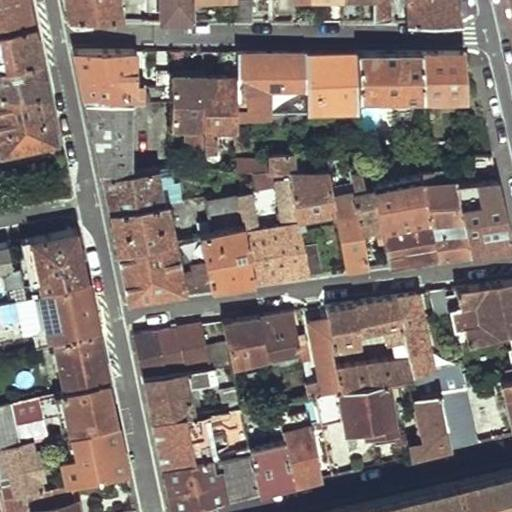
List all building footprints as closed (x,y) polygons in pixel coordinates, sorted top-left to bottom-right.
[(0,0),(0,29),(33,23),(27,0),(0,0)] [(126,19),(122,0),(67,0),(71,18),(126,19)] [(164,0),(165,19),(196,20),(196,0),(195,0),(164,0)] [(239,20),(255,20),(253,0),(238,0),(239,0),(239,20)] [(326,0),(328,20),(344,20),(344,0),(326,0)] [(344,0),(344,20),(362,20),(362,0),(344,0)] [(392,21),(392,0),(376,0),(377,20),(392,21)] [(407,0),(408,21),(419,21),(461,21),(456,0),(407,0)] [(33,23),(0,29),(0,65),(40,58),(34,29),(33,23)] [(85,99),(130,99),(129,49),(75,49),(80,75),(85,99)] [(220,73),(202,73),(201,156),(207,156),(208,150),(215,150),(215,128),(233,127),(233,110),(234,50),(219,50),(220,73)] [(234,50),(233,110),(305,110),(305,51),(269,50),(234,50)] [(305,51),(305,110),(357,111),(357,98),(356,51),(331,51),(305,51)] [(356,51),(357,98),(422,98),(420,52),(388,51),(356,51)] [(422,98),(422,112),(429,114),(430,101),(462,101),(460,52),(445,52),(420,52),(422,98)] [(40,58),(0,65),(0,93),(48,95),(41,64),(40,58)] [(171,72),(171,69),(158,70),(158,86),(151,86),(151,93),(143,93),(142,99),(171,99),(171,72)] [(171,99),(171,127),(185,127),(186,149),(195,150),(195,155),(201,156),(202,73),(171,72),(171,99)] [(0,93),(0,154),(57,144),(48,95),(0,93)] [(99,168),(131,167),(130,99),(85,99),(92,134),(99,168)] [(276,170),(288,171),(287,157),(292,156),(291,149),(265,149),(264,157),(264,169),(276,170)] [(430,172),(431,172),(431,150),(422,150),(422,163),(422,172),(430,172)] [(495,171),(491,154),(466,154),(465,171),(495,171)] [(264,169),(264,157),(233,156),(233,168),(264,169)] [(422,172),(422,163),(410,167),(412,174),(380,180),(378,168),(370,169),(372,182),(383,243),(387,262),(411,258),(435,255),(430,232),(428,223),(417,172),(422,172)] [(108,210),(169,202),(183,200),(179,181),(174,182),(171,165),(131,167),(99,168),(101,175),(108,210)] [(329,167),(331,181),(337,180),(334,166),(329,167)] [(383,243),(372,182),(364,184),(360,166),(349,167),(352,180),(361,232),(375,229),(379,244),(383,243)] [(288,171),(297,219),(336,212),(333,191),(331,181),(329,167),(288,171)] [(288,171),(276,170),(278,178),(274,179),(283,221),(275,222),(285,277),(307,273),(299,229),(297,219),(288,171)] [(462,215),(455,183),(431,186),(430,172),(422,172),(417,172),(428,223),(462,215)] [(503,208),(496,177),(455,183),(462,215),(464,224),(470,250),(491,247),(511,244),(503,208)] [(361,232),(352,180),(347,182),(347,188),(333,191),(336,212),(344,258),(345,265),(345,268),(367,265),(361,232)] [(277,278),(268,223),(257,225),(249,192),(237,193),(240,209),(243,226),(254,281),(277,278)] [(205,198),(208,214),(240,209),(237,193),(205,198)] [(205,198),(198,199),(199,203),(195,209),(199,234),(211,232),(208,214),(205,198)] [(117,251),(177,239),(169,202),(108,210),(116,246),(117,251)] [(281,277),(285,277),(275,222),(268,223),(277,278),(281,277)] [(470,250),(464,224),(430,232),(435,255),(453,252),(470,250)] [(254,281),(243,226),(211,232),(199,234),(204,258),(206,265),(210,288),(232,285),(254,281)] [(74,227),(19,239),(29,286),(84,274),(83,269),(74,227)] [(307,273),(322,271),(314,227),(299,229),(307,273)] [(210,288),(206,265),(191,268),(191,273),(183,275),(181,262),(204,258),(199,234),(177,239),(117,251),(122,275),(127,300),(210,288)] [(0,272),(7,271),(5,264),(11,262),(7,242),(0,242),(0,272)] [(345,265),(344,258),(336,259),(338,267),(345,265)] [(458,304),(448,307),(450,314),(454,333),(460,333),(462,341),(511,330),(511,345),(511,347),(511,277),(482,282),(454,286),(458,304)] [(47,311),(52,330),(39,333),(40,337),(33,339),(35,349),(55,344),(55,345),(97,335),(91,308),(85,282),(43,292),(47,311)] [(443,288),(428,290),(435,317),(450,314),(448,307),(443,288)] [(33,298),(32,294),(31,292),(24,293),(26,300),(33,298)] [(463,371),(460,359),(433,364),(415,292),(393,295),(412,375),(417,390),(438,386),(464,380),(463,371)] [(327,318),(333,348),(360,343),(359,329),(381,326),(385,344),(400,343),(402,356),(336,364),(341,388),(384,380),(397,378),(412,375),(393,295),(359,300),(324,305),(327,318)] [(256,314),(265,356),(298,350),(296,341),(290,309),(277,311),(256,314)] [(39,333),(52,330),(47,311),(36,314),(37,318),(28,320),(32,339),(33,339),(40,337),(39,333)] [(230,318),(221,319),(236,385),(240,404),(273,399),(272,393),(265,356),(256,314),(230,318)] [(333,348),(327,318),(310,322),(319,379),(304,383),(304,385),(305,394),(314,392),(333,389),(338,388),(341,388),(336,364),(333,348)] [(212,365),(203,322),(178,325),(186,368),(212,365)] [(186,368),(178,325),(157,328),(160,352),(139,357),(142,374),(186,368)] [(160,352),(157,328),(133,332),(139,357),(160,352)] [(97,335),(55,345),(66,391),(106,382),(102,362),(97,335)] [(298,350),(298,352),(306,349),(305,340),(296,341),(298,350)] [(152,419),(194,412),(189,380),(214,376),(212,365),(186,368),(142,374),(143,380),(152,419)] [(511,375),(511,369),(499,373),(500,378),(511,375)] [(511,375),(500,378),(511,431),(511,430),(511,375)] [(341,388),(338,388),(348,437),(394,427),(384,380),(341,388)] [(451,446),(478,439),(464,380),(438,386),(451,446)] [(0,447),(33,440),(70,432),(115,421),(114,416),(106,382),(66,391),(0,406),(0,447)] [(240,404),(236,385),(221,388),(225,407),(240,404)] [(305,394),(304,385),(289,388),(291,396),(299,395),(305,394)] [(438,386),(417,390),(429,451),(432,450),(451,446),(438,386)] [(314,392),(322,428),(327,427),(326,422),(339,419),(333,389),(314,392)] [(275,399),(284,397),(281,391),(272,393),(273,399),(275,399)] [(275,399),(278,409),(300,405),(299,395),(291,396),(284,397),(275,399)] [(240,404),(243,421),(278,414),(278,409),(275,399),(273,399),(240,404)] [(162,466),(212,455),(205,420),(230,416),(237,449),(240,449),(249,447),(243,421),(240,404),(225,407),(194,412),(152,419),(156,443),(162,466)] [(115,421),(70,432),(81,481),(125,471),(122,457),(118,437),(115,421)] [(312,479),(320,477),(309,425),(282,430),(284,440),(293,483),(312,479)] [(44,489),(33,440),(0,447),(0,473),(6,498),(44,489)] [(293,483),(284,440),(249,448),(258,491),(275,487),(293,483)] [(249,447),(240,449),(242,455),(219,460),(220,469),(226,499),(258,491),(249,448),(249,447)] [(170,511),(171,511),(221,500),(215,470),(212,455),(162,466),(170,511)] [(511,511),(511,467),(324,511),(511,511)] [(226,499),(220,469),(215,470),(221,500),(223,500),(226,499)] [(6,498),(0,473),(0,511),(7,511),(9,511),(6,498)] [(6,498),(9,511),(36,506),(37,511),(78,511),(71,483),(44,489),(6,498)]
